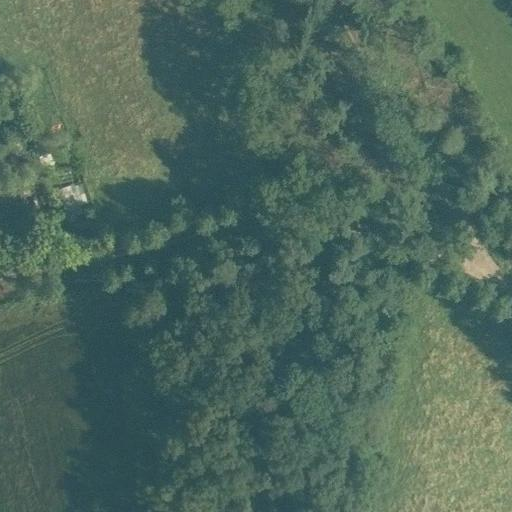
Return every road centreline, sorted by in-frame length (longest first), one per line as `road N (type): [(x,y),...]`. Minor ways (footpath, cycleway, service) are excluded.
road 1 (track): [(0,270),(292,217),(397,241),(491,279)]
road 2 (track): [(491,279),(346,0)]
